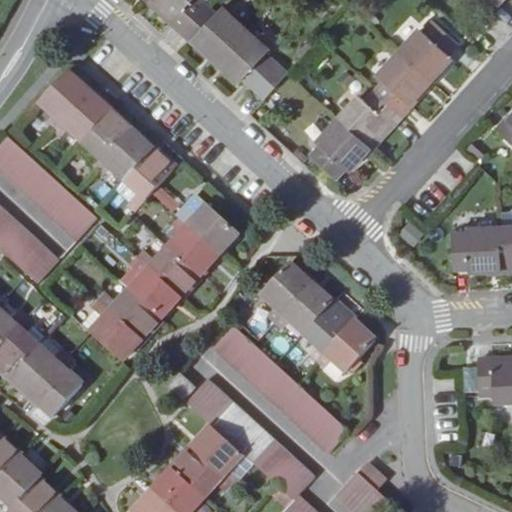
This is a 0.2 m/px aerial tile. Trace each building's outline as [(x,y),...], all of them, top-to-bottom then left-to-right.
[(180,35),(207,7),(200,0),(152,0),(151,2),(173,23),(170,26),(180,35)] [(490,0),(499,8),(500,9),(508,0),(490,0)] [(246,31),(222,9),(217,16),(207,7),(180,35),(190,45),(193,42),(216,63),(246,31)] [(452,60),(449,57),(459,47),(433,23),(423,34),(420,31),(398,55),(431,85),(452,60)] [(278,65),(267,56),(270,53),(246,31),(216,63),(240,85),(243,81),(254,91),(278,65)] [(403,121),(413,110),(410,107),(431,85),(398,55),(378,77),(383,83),(373,94),(403,121)] [(91,93),(69,73),(40,105),(55,118),(47,127),(53,134),(91,93)] [(83,144),(111,112),(91,93),(53,134),(61,141),(70,132),(83,144)] [(372,150),(391,129),(394,132),(403,121),(373,94),(365,103),(359,98),(340,120),(372,150)] [(95,172),(133,131),(111,112),(83,144),(97,156),(88,166),(95,172)] [(496,131),(511,145),(511,118),(508,123),(506,121),(496,131)] [(310,158),(336,182),(346,171),(350,175),(372,150),(340,120),(317,144),(321,148),(310,158)] [(133,131),(95,172),(103,179),(111,170),(125,183),(153,151),(133,131)] [(10,140),(0,150),(0,170),(20,149),(10,140)] [(0,175),(6,181),(28,157),(20,149),(0,170),(0,175)] [(153,151),(125,183),(139,196),(130,205),(138,211),(176,171),(153,151)] [(15,189),(37,165),(28,157),(6,181),(15,189)] [(37,165),(15,189),(24,197),(46,173),(37,165)] [(46,173),(24,197),(32,205),(54,181),(46,173)] [(41,213),(63,189),(54,181),(32,205),(41,213)] [(50,221),(72,197),(63,189),(41,213),(50,221)] [(58,229),(80,205),(72,197),(50,221),(58,229)] [(199,198),(180,218),(222,256),(239,236),(199,198)] [(67,237),(89,214),(80,205),(58,229),(67,237)] [(89,214),(67,237),(76,245),(98,221),(89,214)] [(7,215),(0,223),(0,239),(16,223),(7,215)] [(183,236),(170,250),(201,278),(222,256),(180,218),(173,226),(183,236)] [(408,222),(398,236),(414,247),(424,234),(408,222)] [(0,251),(3,254),(25,231),(16,223),(0,239),(0,251)] [(501,274),(511,273),(511,228),(499,229),(501,274)] [(501,274),(499,229),(468,230),(468,236),(454,237),(455,271),(469,270),(470,275),(501,274)] [(3,254),(7,257),(12,263),(34,239),(25,231),(3,254)] [(34,239),(12,263),(21,270),(42,247),(34,239)] [(42,247),(21,270),(30,278),(51,255),(42,247)] [(170,250),(157,265),(147,255),(139,263),(180,301),(201,278),(170,250)] [(39,286),(60,263),(51,255),(30,278),(39,286)] [(160,322),(180,301),(139,263),(133,270),(144,280),(130,294),(160,322)] [(292,265),(262,297),(275,309),(267,318),(275,325),(312,284),(292,265)] [(290,324),(304,337),(334,304),(312,284),(275,325),(282,332),(290,324)] [(142,342),(160,322),(130,294),(119,306),(108,297),(101,305),(142,342)] [(334,304),(304,337),(318,349),(310,358),(318,366),(356,324),(334,304)] [(92,336),(113,355),(122,364),(142,342),(101,305),(94,312),(105,322),(92,336)] [(0,353),(30,320),(22,312),(12,322),(0,311),(0,353)] [(0,369),(13,381),(42,349),(48,342),(32,328),(36,326),(30,320),(0,353),(0,369)] [(356,324),(318,366),(325,372),(333,363),(347,376),(377,343),(356,324)] [(213,351),(221,359),(242,335),(234,328),(213,351)] [(230,367),(252,344),(242,335),(221,359),(230,367)] [(261,352),(252,344),(230,367),(239,375),(261,352)] [(33,400),(70,359),(63,352),(55,361),(42,349),(13,381),(33,400)] [(248,383),(269,360),(261,352),(239,375),(248,383)] [(83,388),(70,375),(78,366),(70,359),(33,400),(55,419),(83,388)] [(279,369),(269,360),(248,383),(257,392),(279,369)] [(511,363),(495,364),(494,362),(479,362),(481,400),(495,399),(495,408),(511,407),(511,363)] [(266,400),(288,377),(279,369),(257,392),(266,400)] [(181,376),(168,391),(183,405),(197,390),(181,376)] [(288,377),(266,400),(275,409),(297,385),(288,377)] [(187,406),(195,413),(217,390),(209,382),(187,406)] [(306,394),(297,385),(275,409),(284,417),(306,394)] [(217,390),(195,413),(205,422),(226,398),(217,390)] [(293,425),(315,402),(306,394),(284,417),(293,425)] [(205,422),(212,428),(214,430),(236,406),(226,398),(205,422)] [(323,409),(315,402),(293,425),(302,433),(323,409)] [(236,406),(214,430),(223,438),(245,415),(236,406)] [(323,409),(302,433),(311,441),(332,418),(323,409)] [(231,446),(253,422),(245,415),(223,438),(231,446)] [(332,418),(311,441),(320,450),(342,426),(332,418)] [(253,422),(231,446),(240,454),(262,431),(253,422)] [(329,458),(350,434),(342,426),(320,450),(329,458)] [(214,430),(212,428),(193,449),(234,486),(240,479),(231,471),(244,457),(240,454),(231,446),(223,438),(214,430)] [(240,454),(244,457),(249,462),(271,439),(262,431),(240,454)] [(258,471),(280,447),(271,439),(249,462),(258,471)] [(0,481),(20,459),(0,441),(0,481)] [(268,480),(290,456),(280,447),(258,471),(268,480)] [(173,471),(205,500),(217,486),(227,494),(234,486),(193,449),(173,471)] [(268,480),(272,483),(276,487),(298,464),(290,456),(268,480)] [(0,496),(13,510),(38,482),(41,478),(20,459),(0,481),(0,496)] [(298,464),(276,487),(286,496),(308,472),(298,464)] [(358,476),(367,484),(375,492),(377,493),(387,482),(368,465),(358,476)] [(154,492),(176,511),(193,511),(205,500),(173,471),(154,492)] [(294,504),(299,498),(316,480),(308,472),(286,496),(294,504)] [(358,476),(337,499),(346,507),(367,484),(358,476)] [(38,482),(13,510),(10,511),(49,511),(60,501),(38,482)] [(367,484),(346,507),(351,511),(356,511),(375,492),(367,484)] [(176,511),(154,492),(135,511),(176,511)] [(373,511),(385,500),(377,493),(375,492),(356,511),(373,511)] [(303,511),(308,507),(299,498),(294,504),(286,511),(303,511)] [(373,511),(390,511),(394,508),(385,500),(373,511)] [(72,511),(60,501),(49,511),(72,511)]
